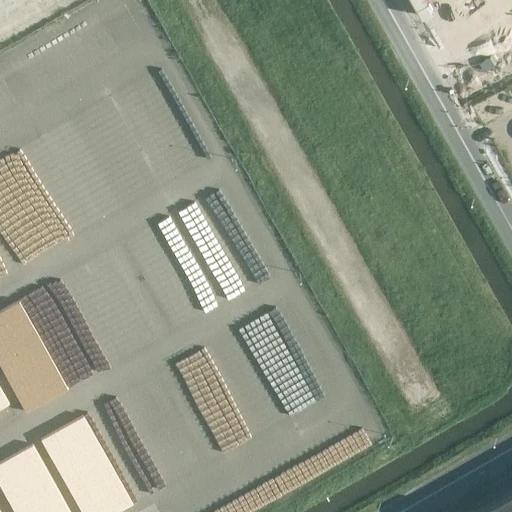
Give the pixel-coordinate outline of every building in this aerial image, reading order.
[(108,214),(72,138),(41,152),(33,136),(13,145),(29,179),(49,170),(54,182),(40,188),(62,235),(108,214)] [(0,272),(9,268),(0,251),(0,272)] [(224,332),(265,417),(324,389),(300,341),(310,336),(292,299),(224,332)] [(158,374),(113,396),(154,484),(199,462),(158,374)] [(511,511),(511,490),(475,511),(474,510),(469,511),(511,511)]
